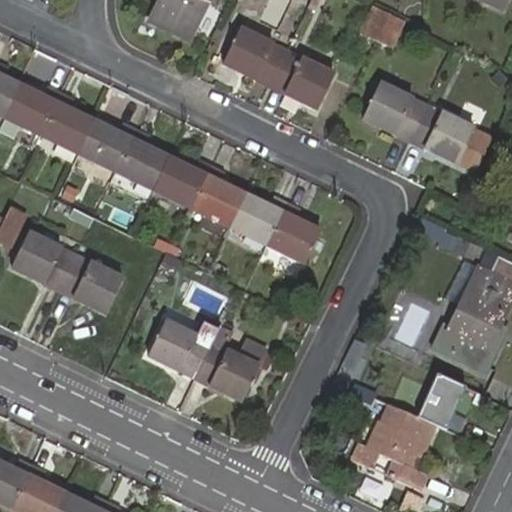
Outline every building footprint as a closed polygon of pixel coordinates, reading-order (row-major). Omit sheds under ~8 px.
[(207,0),(160,0),(151,20),(188,39),(207,0)] [(478,0),(503,12),(508,0),(478,0)] [(379,31),(387,14),(380,10),(371,27),(379,31)] [(269,87),(286,51),(240,28),(223,64),(269,87)] [(335,75),(286,51),(269,87),(317,111),(335,75)] [(18,85),(0,76),(0,122),(2,119),(18,85)] [(409,144),(427,107),(381,83),(363,121),(409,144)] [(56,103),(18,85),(2,119),(39,137),(56,103)] [(95,122),(56,103),(39,137),(78,156),(95,122)] [(473,130),(427,107),(409,144),(456,167),(457,164),(473,172),(488,141),(472,133),(473,130)] [(133,141),(95,122),(78,156),(116,174),(133,141)] [(169,158),(133,141),(116,174),(153,192),(169,158)] [(206,176),(169,158),(153,192),(189,211),(206,176)] [(244,195),(206,176),(189,211),(228,230),(244,195)] [(283,213),(244,195),(228,230),(266,248),(283,213)] [(0,240),(10,245),(22,220),(7,213),(0,226),(0,240)] [(319,231),(283,213),(266,248),(303,266),(319,231)] [(57,292),(75,255),(29,233),(12,269),(57,292)] [(511,292),(511,262),(495,254),(486,273),(476,268),(447,327),(440,324),(428,348),(483,374),(495,350),(486,346),(511,292)] [(122,278),(75,255),(57,292),(104,315),(122,278)] [(173,281),(178,261),(162,257),(157,277),(173,281)] [(218,328),(220,324),(200,314),(192,332),(211,341),(218,328)] [(193,379),(211,341),(192,332),(167,319),(148,357),(193,379)] [(228,333),(218,328),(213,337),(224,342),(228,333)] [(239,355),(211,341),(193,379),(241,403),(266,350),(245,341),(239,355)] [(417,439),(424,442),(432,425),(443,430),(463,387),(433,374),(413,417),(388,407),(380,424),(378,423),(367,450),(359,447),(352,462),(418,491),(426,474),(413,468),(405,465),(417,439)] [(413,468),(424,442),(417,439),(405,465),(413,468)] [(15,467),(0,460),(0,504),(11,509),(31,468),(19,462),(15,467)] [(45,475),(31,468),(11,509),(16,511),(56,511),(66,492),(43,481),(45,475)] [(91,504),(66,492),(56,511),(104,511),(108,505),(94,498),(91,504)] [(408,492),(399,511),(414,511),(421,498),(408,492)]
